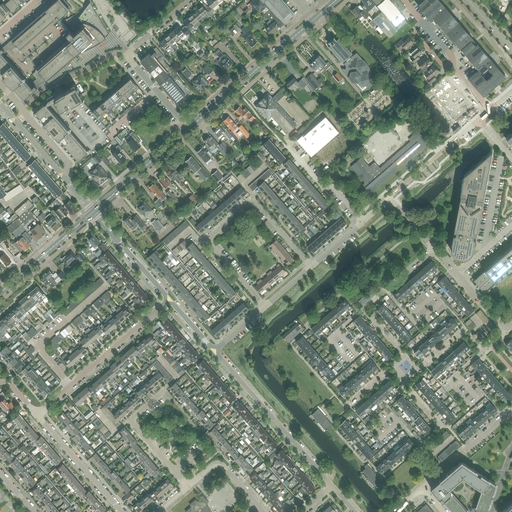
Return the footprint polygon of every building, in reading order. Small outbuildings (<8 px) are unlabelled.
[(9,0),(8,1),(15,10),(19,6),(18,4),(21,2),(19,0),(9,0)] [(71,8),(64,0),(56,0),(49,7),(48,5),(45,8),(46,10),(34,20),(32,21),(32,22),(28,25),(28,24),(26,26),(26,27),(23,30),(22,29),(20,31),(21,32),(17,35),(17,34),(15,36),(11,40),(13,42),(17,45),(30,34),(39,26),(42,29),(43,30),(54,20),(56,22),(59,18),(69,10),(71,8)] [(210,5),(208,7),(214,14),(216,12),(212,8),(217,4),(213,0),(208,0),(206,1),(210,5)] [(253,0),(248,5),(254,13),(257,11),(259,14),(261,12),(269,20),(272,24),(275,21),(279,26),(284,23),(278,16),(276,17),(261,0),(253,0)] [(261,0),(276,17),(278,16),(284,23),(288,19),(292,15),(290,13),(291,12),(280,0),(261,0)] [(364,3),(361,6),(367,12),(372,7),(375,5),(370,0),(362,0),(364,3)] [(400,12),(389,0),(372,0),(376,4),(379,2),(380,4),(377,6),(395,26),(405,18),(400,12)] [(398,0),(389,0),(400,12),(405,8),(398,0)] [(438,0),(423,0),(419,4),(420,6),(419,7),(460,55),(475,72),(468,78),(483,95),(505,76),(475,41),(438,0)] [(15,10),(8,1),(4,5),(3,3),(1,4),(0,2),(0,5),(7,14),(10,11),(12,13),(15,10)] [(4,76),(14,88),(24,99),(45,81),(47,79),(47,80),(54,75),(53,74),(53,73),(54,74),(56,72),(55,72),(58,70),(59,71),(79,54),(93,47),(96,45),(99,43),(102,41),(104,39),(107,36),(109,34),(98,16),(95,11),(94,10),(90,2),(80,16),(79,17),(81,20),(83,23),(79,26),(81,29),(74,35),(69,29),(65,32),(68,36),(69,36),(70,38),(65,43),(64,43),(66,45),(38,69),(32,74),(37,79),(28,86),(12,67),(10,65),(0,54),(4,50),(5,52),(7,50),(8,49),(10,51),(17,45),(13,42),(5,49),(4,50),(2,48),(0,49),(0,71),(1,73),(1,74),(3,76),(4,76)] [(197,9),(203,16),(205,19),(208,17),(205,14),(208,12),(211,16),(214,14),(208,7),(206,9),(202,5),(197,9)] [(362,15),(365,18),(369,15),(364,9),(361,11),(357,6),(352,10),(358,18),(362,15)] [(197,9),(192,14),(198,20),(200,19),(201,20),(204,20),(205,19),(203,16),(197,9)] [(378,15),(373,19),(377,24),(389,37),(397,29),(381,11),(379,9),(378,9),(376,12),(378,15)] [(192,14),(188,18),(194,24),(196,27),(198,25),(196,23),(198,20),(192,14)] [(188,18),(183,22),(186,26),(184,28),(189,33),(191,31),(196,27),(194,24),(188,18)] [(266,23),(266,24),(268,27),(266,28),(271,34),(279,26),(275,21),(272,24),(269,20),(266,23)] [(246,25),(241,29),(245,34),(242,36),(251,47),(257,42),(251,36),(254,35),(248,28),(246,25)] [(178,26),(174,30),(179,37),(181,39),(186,35),(189,33),(184,28),(182,30),(178,26)] [(174,30),(169,34),(175,41),(176,43),(181,39),(179,37),(174,30)] [(169,34),(164,38),(172,48),(174,49),(174,50),(177,47),(175,45),(174,46),(172,43),(175,41),(169,34)] [(328,42),(328,43),(331,45),(329,47),(329,48),(329,47),(331,49),(331,50),(333,52),(335,54),(337,56),(337,57),(339,58),(339,59),(341,61),(342,61),(344,64),(347,67),(347,68),(346,69),(343,68),(342,68),(342,69),(342,70),(347,75),(347,76),(348,77),(349,77),(348,77),(353,82),(353,83),(354,84),(362,93),(370,86),(372,84),(371,83),(370,82),(371,78),(370,78),(371,77),(371,76),(371,75),(371,74),(371,73),(371,71),(371,70),(370,69),(370,68),(369,67),(368,65),(364,60),(363,60),(357,52),(353,55),(351,52),(349,50),(349,49),(349,50),(347,48),(347,47),(345,46),(345,45),(343,43),(341,41),(339,39),(339,38),(338,38),(336,40),(334,38),(334,37),(333,38),(332,38),(330,40),(330,41),(328,42)] [(396,44),(398,47),(400,49),(404,46),(406,49),(414,43),(409,37),(404,42),(402,40),(396,44)] [(172,48),(164,38),(159,43),(163,47),(160,49),(167,56),(169,54),(167,51),(170,49),(171,51),(174,49),(172,48)] [(143,63),(145,66),(161,53),(156,47),(154,49),(149,53),(140,60),(142,63),(143,63)] [(418,47),(411,53),(413,56),(411,58),(414,62),(420,58),(418,55),(422,52),(418,47)] [(218,49),(214,53),(217,56),(218,55),(221,59),(218,63),(224,70),(233,63),(226,55),(226,56),(225,54),(223,55),(218,49)] [(145,66),(150,71),(163,59),(162,58),(164,57),(161,53),(145,66)] [(326,63),(319,55),(315,58),(316,59),(309,65),(316,72),(322,67),(326,70),(331,65),(328,62),(326,63)] [(423,72),(428,67),(426,65),(430,62),(425,56),(418,63),(422,68),(421,69),(423,72)] [(150,71),(154,76),(168,65),(163,59),(150,71)] [(154,76),(159,81),(172,70),(170,67),(168,65),(154,76)] [(433,65),(424,73),(429,78),(427,80),(430,83),(436,78),(434,76),(439,72),(433,65)] [(182,72),(188,78),(191,75),(186,69),(182,72)] [(159,83),(163,87),(176,75),(173,71),(172,70),(159,81),(160,82),(159,83)] [(334,76),(338,81),(342,78),(338,72),(334,76)] [(324,81),(320,77),(317,80),(311,73),(305,78),(315,89),(321,84),(324,81)] [(192,82),(200,92),(209,84),(201,74),(192,82)] [(163,87),(167,92),(181,80),(176,75),(163,87)] [(290,81),(287,84),(291,89),(296,84),(301,90),(307,85),(312,92),(314,90),(304,77),(302,79),(299,81),(298,82),(297,81),(294,78),(290,81)] [(131,78),(127,81),(135,91),(139,88),(131,78)] [(437,89),(435,90),(441,97),(458,116),(458,117),(471,106),(447,79),(446,80),(441,85),(437,89)] [(167,92),(172,97),(185,85),(181,80),(167,92)] [(127,81),(123,85),(130,93),(133,90),(135,92),(135,91),(127,81)] [(84,98),(83,97),(76,85),(62,94),(63,95),(49,103),(57,113),(72,104),(73,105),(84,98)] [(130,93),(123,85),(119,88),(128,98),(132,95),(130,93)] [(185,85),(172,97),(176,102),(190,90),(185,85)] [(119,88),(115,91),(122,99),(126,96),(127,98),(128,98),(119,88)] [(257,110),(263,117),(264,116),(268,120),(270,118),(286,135),(297,125),(277,103),(285,95),(281,90),(274,96),(276,98),(274,100),(272,98),(268,93),(263,97),(264,98),(260,102),(259,101),(254,105),(258,110),(257,110)] [(115,91),(111,95),(120,105),(124,101),(122,99),(115,91)] [(111,95),(108,98),(116,108),(120,105),(111,95)] [(108,98),(104,102),(111,109),(114,106),(116,108),(108,98)] [(104,102),(100,105),(109,115),(112,111),(111,109),(104,102)] [(44,104),(35,112),(40,118),(45,123),(44,123),(46,126),(49,129),(59,140),(59,139),(78,160),(78,161),(80,160),(88,153),(85,151),(44,104)] [(100,105),(96,108),(103,116),(107,113),(108,115),(109,115),(100,105)] [(239,120),(240,119),(241,118),(240,117),(242,114),(245,118),(247,116),(252,122),(255,119),(245,107),(242,110),(239,107),(235,111),(238,114),(235,116),(239,120)] [(103,116),(96,108),(92,112),(101,122),(105,118),(103,116)] [(240,129),(248,138),(250,135),(241,125),(238,128),(229,116),(224,121),(225,122),(223,123),(225,125),(227,124),(233,130),(230,132),(237,140),(240,137),(236,132),(240,129)] [(307,116),(303,120),(307,124),(311,120),(307,116)] [(325,117),(298,141),(312,156),(318,151),(318,150),(339,132),(325,117)] [(216,128),(213,131),(216,134),(215,135),(217,137),(218,138),(222,134),(224,133),(225,132),(230,138),(232,136),(224,127),(223,128),(220,124),(216,127),(216,128)] [(304,126),(297,132),(296,133),(297,136),(305,128),(304,126)] [(0,133),(4,138),(10,133),(6,128),(0,133)] [(369,166),(362,157),(360,159),(351,166),(365,182),(361,186),(362,187),(363,188),(364,187),(370,194),(428,143),(418,131),(409,139),(411,141),(380,168),(375,162),(369,166)] [(132,137),(126,142),(135,151),(141,146),(138,143),(141,141),(132,132),(130,134),(132,137)] [(4,138),(8,142),(14,137),(10,133),(4,138)] [(8,142),(12,147),(18,142),(14,137),(8,142)] [(209,137),(204,141),(207,144),(205,146),(211,153),(216,148),(215,147),(216,146),(214,143),(209,137)] [(262,144),(267,149),(273,144),(269,139),(262,144)] [(224,141),(220,145),(223,149),(225,151),(228,148),(227,147),(228,146),(224,141)] [(12,147),(16,151),(22,146),(18,142),(12,147)] [(267,149),(271,154),(277,148),(273,144),(267,149)] [(118,149),(112,154),(121,164),(126,159),(120,151),(122,149),(118,145),(116,147),(118,149)] [(16,151),(20,156),(26,151),(22,146),(16,151)] [(271,154),(275,159),(281,153),(277,148),(271,154)] [(203,149),(198,154),(203,160),(205,162),(211,158),(203,149)] [(464,175),(461,195),(467,196),(468,192),(471,192),(472,192),(477,193),(476,197),(483,199),(492,150),(489,153),(464,175)] [(26,151),(20,156),(24,160),(30,155),(26,151)] [(281,153),(275,159),(279,163),(286,158),(281,153)] [(93,158),(95,160),(98,164),(102,160),(96,154),(93,158)] [(110,163),(104,156),(103,157),(101,159),(102,160),(107,165),(109,164),(110,163)] [(201,177),(201,178),(205,182),(210,178),(195,160),(191,156),(187,160),(185,162),(195,172),(197,170),(202,176),(201,177)] [(283,164),(287,169),(293,164),(289,159),(283,164)] [(28,165),(32,170),(37,165),(33,160),(28,165)] [(287,169),(291,174),(297,168),(293,164),(287,169)] [(32,170),(36,174),(41,169),(37,165),(32,170)] [(99,165),(91,172),(89,173),(100,185),(109,177),(101,167),(101,168),(99,165)] [(173,167),(170,170),(178,178),(179,179),(180,180),(183,177),(178,172),(173,167)] [(291,174),(295,178),(301,173),(297,168),(291,174)] [(36,174),(40,179),(45,174),(41,169),(36,174)] [(167,172),(166,173),(171,178),(173,176),(177,181),(178,182),(180,180),(179,179),(178,178),(170,170),(167,172)] [(217,170),(211,175),(217,182),(223,177),(217,170)] [(295,178),(299,183),(305,177),(301,173),(295,178)] [(40,179),(44,183),(49,178),(45,174),(40,179)] [(158,180),(166,188),(169,185),(170,186),(171,186),(172,184),(167,178),(166,179),(164,176),(162,177),(161,177),(160,177),(159,178),(159,179),(158,180)] [(299,183),(303,187),(309,182),(305,177),(299,183)] [(44,183),(48,188),(53,183),(49,178),(44,183)] [(258,187),(262,191),(268,186),(264,181),(263,181),(261,183),(259,185),(258,187)] [(303,187),(307,191),(313,186),(309,182),(303,187)] [(48,188),(52,192),(57,187),(53,183),(48,188)] [(150,188),(159,198),(155,202),(159,207),(164,203),(162,201),(166,197),(155,185),(155,186),(153,184),(152,185),(151,185),(150,186),(150,187),(150,188)] [(262,191),(265,196),(271,191),(268,186),(262,191)] [(307,191),(311,196),(317,190),(313,186),(307,191)] [(57,187),(52,192),(56,197),(61,192),(57,187)] [(240,189),(236,192),(242,198),(246,194),(241,188),(240,189)] [(177,199),(169,190),(166,193),(169,197),(171,199),(174,202),(177,199)] [(311,196),(315,200),(321,195),(317,190),(311,196)] [(265,196),(269,200),(275,195),(271,191),(265,196)] [(236,192),(232,195),(237,201),(242,198),(236,192)] [(461,195),(454,231),(456,231),(474,235),(476,235),(483,199),(476,197),(477,193),(472,192),(471,192),(468,192),(467,196),(461,195)] [(62,193),(57,198),(60,201),(62,199),(66,203),(64,205),(69,211),(75,206),(69,200),(68,201),(64,197),(65,196),(62,193)] [(191,195),(188,198),(194,204),(197,202),(191,195)] [(232,195),(227,199),(233,205),(237,201),(232,195)] [(269,200),(273,205),(279,200),(275,195),(269,200)] [(315,200),(319,205),(325,199),(321,195),(315,200)] [(54,211),(61,219),(67,213),(61,205),(59,207),(58,205),(60,204),(55,199),(51,203),(56,209),(54,211)] [(227,199),(223,203),(228,209),(233,205),(227,199)] [(325,199),(319,205),(323,210),(329,204),(325,199)] [(273,205),(277,209),(283,204),(279,200),(273,205)] [(138,208),(145,217),(152,210),(145,202),(138,208)] [(223,203),(218,207),(224,213),(228,209),(223,203)] [(277,209),(281,214),(287,208),(283,204),(277,209)] [(0,207),(0,214),(5,221),(8,224),(13,221),(10,218),(9,220),(5,216),(9,214),(7,211),(6,212),(1,206),(0,207)] [(218,207),(214,211),(219,217),(224,213),(218,207)] [(19,217),(16,220),(27,232),(32,238),(36,242),(42,237),(41,236),(45,232),(42,228),(43,226),(42,225),(40,226),(32,216),(34,214),(30,210),(28,208),(28,209),(25,211),(23,213),(21,215),(19,217)] [(281,214),(285,218),(291,213),(287,208),(281,214)] [(214,211),(209,215),(215,221),(219,217),(214,211)] [(37,217),(41,221),(44,219),(45,217),(42,213),(37,217)] [(45,217),(44,219),(46,221),(46,222),(51,227),(57,222),(52,216),(49,213),(45,217)] [(285,218),(289,223),(295,217),(291,213),(285,218)] [(209,215),(205,219),(210,225),(215,221),(209,215)] [(136,216),(132,219),(130,216),(124,220),(130,228),(131,227),(132,228),(137,225),(140,229),(142,231),(146,227),(138,218),(136,216)] [(172,216),(169,218),(176,226),(179,224),(172,216)] [(289,223),(293,227),(299,222),(295,217),(289,223)] [(194,225),(195,226),(201,233),(206,229),(200,222),(198,225),(192,218),(189,220),(194,226),(194,225)] [(341,218),(336,222),(341,228),(346,224),(341,218)] [(15,219),(7,227),(17,238),(18,237),(19,239),(14,244),(20,251),(23,249),(24,250),(28,246),(29,246),(27,244),(31,241),(30,240),(32,238),(27,232),(16,220),(15,219)] [(205,219),(200,222),(206,229),(210,225),(205,219)] [(151,223),(159,231),(162,228),(155,220),(151,223)] [(299,222),(293,227),(297,232),(303,227),(299,222)] [(336,222),(331,226),(337,232),(341,228),(336,222)] [(331,226),(326,230),(332,236),(337,232),(331,226)] [(326,230),(322,234),(327,240),(332,236),(326,230)] [(474,235),(456,231),(455,235),(454,234),(452,245),(452,246),(452,247),(452,248),(452,249),(452,250),(452,251),(452,252),(453,252),(453,253),(454,254),(455,253),(458,255),(457,257),(458,257),(459,257),(459,258),(460,258),(461,258),(462,258),(463,258),(464,258),(465,258),(466,257),(467,257),(468,256),(469,256),(469,255),(470,255),(470,254),(471,254),(471,253),(472,252),(472,251),(472,250),(473,250),(475,238),(473,238),(474,235)] [(322,234),(317,238),(323,245),(327,240),(322,234)] [(94,235),(89,240),(94,246),(97,244),(99,246),(98,247),(100,249),(96,253),(95,251),(93,252),(97,257),(103,252),(107,248),(103,243),(102,244),(100,242),(100,241),(94,235)] [(317,238),(312,242),(318,249),(323,245),(317,238)] [(271,249),(273,252),(281,245),(276,240),(270,245),(272,248),(271,249)] [(188,251),(190,252),(196,247),(192,242),(188,246),(184,241),(177,247),(181,251),(184,249),(186,248),(188,251)] [(318,249),(312,242),(307,247),(313,253),(318,249)] [(276,252),(279,255),(285,250),(281,245),(273,252),(275,254),(276,252)] [(475,285),(478,289),(480,287),(484,292),(511,268),(511,246),(511,247),(510,248),(507,251),(472,282),(475,285)] [(190,252),(194,257),(200,251),(196,247),(190,252)] [(279,259),(281,261),(289,255),(285,250),(279,255),(281,258),(279,259)] [(71,251),(62,259),(67,265),(69,268),(73,264),(73,263),(78,259),(71,251)] [(101,265),(111,255),(107,251),(102,255),(104,258),(101,261),(97,265),(98,267),(101,265)] [(194,257),(198,261),(204,256),(200,251),(194,257)] [(147,258),(151,262),(158,257),(154,252),(147,258)] [(1,253),(0,253),(0,258),(6,265),(11,261),(4,253),(2,254),(1,253)] [(85,259),(80,253),(76,256),(81,262),(85,259)] [(110,265),(116,260),(111,255),(101,265),(102,266),(105,264),(106,264),(108,262),(110,265)] [(158,257),(151,262),(155,267),(162,261),(160,260),(159,259),(162,257),(160,255),(158,257)] [(289,255),(281,261),(283,263),(285,262),(287,265),(294,260),(289,255)] [(198,261),(202,266),(208,260),(204,256),(198,261)] [(109,274),(120,265),(116,260),(110,265),(112,268),(111,269),(107,273),(109,274)] [(202,266),(206,270),(212,265),(208,260),(202,266)] [(155,267),(159,271),(166,266),(162,261),(155,267)] [(426,265),(432,271),(434,274),(437,272),(434,269),(437,267),(431,261),(426,265)] [(278,267),(275,270),(280,276),(285,271),(279,264),(276,266),(278,267)] [(118,274),(124,269),(120,265),(109,274),(110,276),(114,273),(116,272),(118,274)] [(206,270),(210,275),(216,269),(212,265),(206,270)] [(422,269),(427,275),(428,277),(430,275),(429,274),(432,271),(426,265),(422,269)] [(159,271),(163,276),(170,270),(166,266),(159,271)] [(122,279),(128,274),(124,269),(118,274),(122,279)] [(210,275),(214,279),(220,274),(216,269),(210,275)] [(422,269),(417,274),(422,280),(427,275),(422,269)] [(45,272),(44,274),(55,286),(58,284),(51,276),(53,275),(49,270),(46,273),(45,272)] [(163,276),(167,280),(173,275),(170,270),(163,276)] [(271,271),(268,273),(275,280),(280,276),(275,270),(272,272),(271,271)] [(268,276),(265,278),(270,285),(275,280),(268,273),(266,274),(268,276)] [(46,285),(48,284),(52,288),(55,286),(44,274),(43,275),(40,278),(46,285)] [(127,284),(132,279),(128,274),(122,279),(120,281),(117,284),(119,285),(122,283),(124,281),(127,284)] [(214,279),(218,284),(224,278),(220,274),(214,279)] [(417,274),(412,278),(418,284),(422,280),(417,274)] [(167,280),(171,285),(177,279),(173,275),(167,280)] [(441,288),(443,286),(449,281),(444,276),(437,283),(441,288)] [(171,285),(175,289),(181,284),(180,282),(182,280),(180,277),(177,279),(171,285)] [(218,284),(221,288),(228,283),(224,278),(218,284)] [(261,279),(258,281),(265,289),(270,285),(265,278),(262,281),(261,279)] [(412,278),(408,282),(413,288),(418,284),(412,278)] [(127,284),(125,285),(127,288),(127,289),(129,290),(131,288),(136,283),(132,279),(127,284)] [(265,289),(258,281),(256,283),(257,284),(255,287),(260,293),(265,289)] [(443,286),(447,291),(453,285),(449,281),(443,286)] [(408,282),(403,286),(408,292),(413,288),(408,282)] [(133,290),(135,293),(140,288),(136,283),(131,288),(129,290),(130,292),(133,290)] [(221,288),(225,293),(232,287),(228,283),(221,288)] [(175,289),(179,294),(185,288),(181,284),(175,289)] [(447,291),(451,296),(457,290),(453,285),(447,291)] [(43,300),(47,297),(44,294),(42,291),(37,286),(34,289),(43,300)] [(403,286),(398,290),(404,296),(408,292),(403,286)] [(232,287),(225,293),(229,298),(236,292),(232,287)] [(135,293),(139,298),(144,293),(140,288),(135,293)] [(179,294),(183,298),(189,293),(185,288),(179,294)] [(30,292),(38,302),(40,304),(43,300),(34,289),(30,292)] [(398,290),(393,294),(399,301),(400,302),(403,301),(401,299),(404,296),(398,290)] [(451,296),(455,300),(461,295),(457,290),(451,296)] [(30,292),(26,295),(35,305),(38,302),(30,292)] [(137,300),(136,301),(137,302),(137,303),(141,300),(143,302),(149,298),(148,297),(149,297),(149,296),(147,294),(146,295),(144,293),(139,298),(137,300)] [(183,298),(187,303),(193,297),(189,293),(183,298)] [(102,296),(100,298),(104,302),(109,298),(105,294),(102,295),(102,296)] [(26,295),(23,298),(31,308),(35,305),(26,295)] [(455,300),(459,305),(465,300),(461,295),(455,300)] [(187,303),(191,307),(197,302),(193,297),(187,303)] [(19,302),(21,303),(28,311),(31,308),(23,298),(19,302)] [(97,300),(95,302),(99,306),(102,304),(103,303),(99,298),(97,300)] [(340,304),(345,310),(347,311),(348,310),(349,311),(352,308),(345,300),(340,304)] [(465,300),(459,305),(463,310),(469,304),(465,300)] [(191,307),(195,312),(201,306),(197,302),(191,307)] [(21,303),(17,307),(25,317),(29,313),(28,311),(21,303)] [(240,305),(238,307),(244,313),(249,309),(243,303),(240,305)] [(340,304),(335,308),(340,314),(345,310),(340,304)] [(383,304),(377,309),(381,314),(387,309),(389,307),(387,304),(385,306),(383,304)] [(469,304),(463,310),(467,315),(474,309),(469,304)] [(88,308),(86,310),(90,314),(92,312),(94,311),(90,306),(88,308)] [(120,306),(117,308),(126,318),(131,313),(128,311),(127,310),(127,309),(125,307),(123,310),(120,306)] [(195,312),(199,316),(205,311),(201,306),(195,312)] [(17,307),(14,310),(22,320),(25,317),(17,307)] [(238,307),(234,311),(239,317),(244,313),(238,307)] [(118,312),(115,315),(121,322),(126,318),(117,308),(117,309),(115,310),(118,312)] [(335,308),(330,312),(336,318),(340,314),(335,308)] [(381,314),(385,319),(391,313),(387,309),(381,314)] [(14,310),(10,313),(18,323),(20,321),(22,320),(14,310)] [(205,311),(199,316),(203,321),(209,315),(205,311)] [(234,311),(229,315),(235,321),(239,317),(234,311)] [(330,312),(326,316),(331,322),(336,318),(330,312)] [(10,313),(6,316),(15,326),(18,323),(10,313)] [(389,323),(395,318),(397,317),(395,314),(393,316),(391,313),(385,319),(389,323)] [(110,315),(108,317),(116,326),(121,322),(115,315),(112,317),(110,315)] [(229,315),(225,318),(230,325),(235,321),(229,315)] [(6,316),(3,319),(9,327),(11,329),(15,326),(6,316)] [(326,316),(321,320),(326,327),(331,322),(326,316)] [(359,316),(353,321),(358,326),(364,321),(365,320),(362,317),(361,318),(360,317),(360,316),(359,316)] [(109,322),(106,324),(111,330),(116,326),(108,317),(106,318),(109,322)] [(165,328),(171,323),(167,318),(161,323),(165,328)] [(225,318),(220,322),(226,329),(230,325),(225,318)] [(389,323),(393,328),(400,323),(395,318),(389,323)] [(452,318),(447,322),(453,328),(457,324),(452,318)] [(3,319),(0,321),(0,323),(6,330),(9,327),(3,319)] [(37,322),(41,327),(42,329),(45,327),(39,320),(37,322)] [(321,320),(316,325),(321,331),(326,327),(321,320)] [(96,326),(94,328),(95,329),(100,335),(104,331),(99,324),(96,321),(94,323),(96,326)] [(358,326),(362,331),(368,326),(364,321),(358,326)] [(220,322),(216,326),(221,333),(226,329),(220,322)] [(447,322),(442,326),(448,333),(453,328),(447,322)] [(101,323),(99,324),(104,331),(107,334),(110,331),(111,330),(106,324),(107,324),(106,323),(103,325),(101,323)] [(167,330),(169,332),(175,328),(171,323),(165,328),(163,329),(160,332),(158,334),(159,336),(163,332),(164,333),(167,330)] [(298,323),(290,330),(296,336),(304,329),(298,323)] [(393,328),(398,333),(404,328),(400,323),(393,328)] [(321,331),(316,325),(311,329),(317,335),(321,331)] [(221,333),(216,326),(211,330),(216,337),(221,333)] [(362,331),(366,336),(372,331),(373,330),(370,327),(369,328),(368,326),(362,331)] [(442,326),(438,331),(443,337),(448,333),(442,326)] [(32,327),(30,329),(30,330),(35,335),(38,333),(36,331),(32,327)] [(89,328),(86,330),(95,339),(100,335),(95,329),(94,328),(93,327),(90,330),(89,328)] [(166,344),(168,342),(179,332),(175,328),(169,332),(171,335),(168,338),(167,339),(164,342),(166,344)] [(398,333),(402,338),(408,332),(404,328),(398,333)] [(30,330),(27,333),(28,335),(31,338),(32,338),(35,335),(30,330)] [(86,333),(83,335),(85,337),(90,343),(95,339),(86,330),(84,332),(86,333)] [(296,336),(290,330),(282,336),(288,343),(296,336)] [(368,342),(370,341),(376,335),(377,334),(375,332),(373,333),(372,331),(366,336),(364,337),(368,342)] [(438,331),(433,335),(438,341),(443,337),(438,331)] [(175,339),(178,342),(183,337),(179,332),(168,342),(170,343),(172,341),(172,342),(175,339)] [(408,332),(402,338),(406,342),(412,337),(408,332)] [(146,338),(145,339),(150,345),(151,347),(156,342),(149,334),(146,336),(146,337),(146,338)] [(370,341),(374,345),(380,340),(376,335),(370,341)] [(433,335),(428,339),(434,345),(438,341),(433,335)] [(77,338),(80,341),(85,347),(90,343),(85,337),(82,340),(79,336),(77,338)] [(175,349),(173,351),(174,353),(175,352),(176,351),(187,342),(183,337),(178,342),(176,344),(178,347),(175,349)] [(296,342),(300,347),(306,341),(302,337),(296,342)] [(145,339),(140,343),(145,349),(147,347),(150,350),(152,348),(151,347),(150,345),(145,339)] [(428,339),(424,343),(429,349),(434,345),(428,339)] [(374,345),(378,350),(384,345),(380,340),(374,345)] [(79,345),(76,347),(78,349),(83,355),(84,354),(88,350),(85,347),(80,341),(78,343),(79,345)] [(300,347),(304,351),(311,346),(306,341),(300,347)] [(464,341),(459,346),(465,352),(469,348),(464,341)] [(183,349),(185,351),(191,346),(187,342),(176,351),(175,352),(176,354),(181,350),(182,350),(183,349)] [(140,343),(135,347),(139,351),(139,352),(141,354),(143,356),(145,354),(142,351),(145,349),(140,343)] [(424,343),(419,347),(424,353),(429,349),(424,343)] [(378,350),(382,355),(388,350),(384,345),(378,350)] [(6,346),(0,350),(0,354),(2,356),(9,349),(12,347),(11,346),(8,348),(7,347),(6,346)] [(134,346),(129,350),(134,355),(137,353),(139,356),(141,354),(139,352),(139,351),(135,347),(134,346)] [(186,356),(183,359),(185,360),(195,351),(191,347),(191,346),(185,351),(184,353),(186,356)] [(304,351),(309,356),(315,351),(311,346),(304,351)] [(459,346),(454,350),(460,356),(465,352),(459,346)] [(73,347),(71,349),(79,359),(83,355),(78,349),(76,347),(74,349),(73,347)] [(424,353),(419,347),(414,352),(419,358),(424,353)] [(9,349),(2,356),(3,357),(5,360),(12,353),(11,351),(9,349)] [(70,353),(68,356),(69,357),(74,363),(79,359),(71,349),(68,351),(70,353)] [(129,350),(125,354),(132,362),(132,363),(134,361),(132,358),(134,355),(129,350)] [(388,350),(382,355),(387,360),(393,355),(388,350)] [(454,350),(450,354),(455,360),(460,356),(454,350)] [(5,360),(8,363),(18,355),(15,351),(12,353),(5,360)] [(185,360),(182,363),(183,364),(189,360),(189,359),(193,364),(199,359),(197,358),(199,356),(195,351),(185,360)] [(309,356),(313,361),(319,356),(315,351),(309,356)] [(63,356),(61,358),(69,367),(74,363),(69,357),(68,356),(66,353),(63,356)] [(125,354),(120,358),(125,364),(127,366),(130,363),(132,362),(130,360),(125,354)] [(450,354),(445,358),(450,364),(453,362),(454,364),(457,362),(455,360),(450,354)] [(8,363),(11,367),(19,360),(17,358),(19,356),(18,355),(8,363)] [(313,361),(317,366),(323,360),(319,356),(313,361)] [(118,360),(115,362),(120,368),(122,370),(124,368),(122,366),(125,364),(120,358),(118,360)] [(442,361),(440,362),(446,369),(450,364),(445,358),(444,358),(442,359),(442,360),(442,361)] [(475,370),(477,368),(483,363),(478,358),(472,363),(470,365),(475,370)] [(11,367),(14,371),(24,362),(21,359),(19,360),(11,367)] [(200,367),(195,372),(196,374),(207,365),(203,360),(201,361),(200,360),(197,362),(198,364),(197,365),(200,367)] [(317,366),(321,370),(327,365),(323,360),(317,366)] [(372,361),(367,366),(373,372),(378,368),(372,361)] [(22,364),(14,371),(17,374),(21,371),(25,368),(27,366),(27,365),(26,364),(24,362),(22,364)] [(115,362),(110,366),(112,368),(115,372),(117,373),(117,374),(120,371),(121,373),(123,371),(122,370),(120,368),(115,362)] [(440,362),(436,367),(441,373),(446,369),(440,362)] [(477,368),(481,373),(487,368),(483,363),(477,368)] [(25,368),(21,371),(24,375),(32,368),(29,364),(27,365),(27,366),(25,368)] [(366,364),(361,368),(363,370),(368,376),(373,372),(367,366),(366,364)] [(206,374),(211,369),(207,365),(196,374),(198,375),(203,371),(206,374)] [(321,370),(325,375),(331,370),(327,365),(321,370)] [(441,373),(436,367),(431,371),(436,377),(441,373)] [(24,375),(27,378),(35,371),(32,368),(24,375)] [(112,368),(107,372),(112,378),(117,373),(115,372),(112,368)] [(357,373),(358,374),(363,380),(368,376),(363,370),(361,368),(357,373)] [(481,373),(485,378),(491,372),(487,368),(481,373)] [(208,381),(210,379),(215,374),(211,369),(206,374),(203,376),(205,378),(206,379),(203,382),(205,383),(208,381)] [(154,371),(152,373),(154,376),(159,382),(164,378),(162,376),(160,373),(159,372),(158,371),(158,370),(155,373),(154,371)] [(331,370),(325,375),(329,380),(336,375),(331,370)] [(27,378),(30,382),(38,375),(35,371),(27,378)] [(107,372),(102,376),(107,382),(110,380),(112,382),(114,380),(112,378),(107,372)] [(485,378),(489,382),(495,377),(491,372),(485,378)] [(210,379),(214,384),(219,379),(215,374),(210,379)] [(358,374),(353,378),(359,384),(363,380),(358,374)] [(30,382),(34,385),(41,379),(38,375),(30,382)] [(102,376),(98,380),(105,389),(107,387),(105,384),(107,382),(102,376)] [(150,380),(155,386),(159,382),(154,376),(150,380)] [(420,389),(426,384),(429,381),(428,379),(427,380),(424,377),(416,384),(420,389)] [(489,382),(493,387),(499,382),(495,377),(489,382)] [(353,378),(348,382),(354,389),(359,384),(353,378)] [(34,385),(37,389),(44,382),(41,379),(34,385)] [(211,391),(213,392),(218,388),(223,383),(219,379),(214,384),(216,386),(211,391)] [(44,382),(37,389),(38,390),(40,393),(48,386),(50,384),(47,380),(44,382)] [(98,380),(93,384),(98,390),(101,388),(103,390),(105,389),(98,380)] [(145,385),(150,390),(155,386),(150,380),(145,385)] [(169,388),(174,393),(179,388),(177,385),(180,383),(178,380),(169,388)] [(389,381),(384,385),(390,391),(395,387),(389,381)] [(348,382),(344,386),(349,393),(354,389),(348,382)] [(493,387),(497,392),(503,387),(499,382),(493,387)] [(220,395),(222,393),(228,388),(223,383),(218,388),(213,392),(214,394),(217,392),(220,395)] [(93,384),(88,388),(92,393),(95,396),(96,397),(98,395),(95,392),(98,390),(93,384)] [(420,389),(424,394),(430,388),(426,384),(420,389)] [(140,389),(145,395),(150,390),(145,385),(140,389)] [(384,385),(380,389),(385,396),(390,391),(384,385)] [(48,386),(40,393),(43,396),(51,389),(48,386)] [(349,393),(344,386),(339,391),(344,397),(349,393)] [(87,387),(82,391),(87,397),(90,394),(93,398),(95,396),(92,393),(88,388),(87,387)] [(220,400),(221,402),(232,393),(230,391),(231,390),(231,389),(229,388),(228,387),(228,388),(222,393),(225,396),(220,400)] [(497,392),(502,397),(508,391),(503,387),(497,392)] [(140,399),(145,395),(140,389),(138,391),(135,388),(133,390),(135,393),(140,399)] [(178,398),(184,392),(187,390),(185,388),(182,390),(179,388),(174,393),(178,398)] [(424,394),(428,398),(434,393),(430,388),(424,394)] [(375,394),(380,400),(382,402),(387,398),(385,396),(380,389),(375,394)] [(187,390),(178,398),(182,402),(188,397),(190,395),(188,393),(188,392),(187,390)] [(77,395),(83,401),(85,404),(87,402),(85,399),(87,397),(82,391),(77,395)] [(508,391),(502,397),(506,402),(511,396),(508,391)] [(132,399),(137,404),(142,400),(140,399),(135,393),(134,395),(135,396),(132,399)] [(232,393),(221,402),(223,404),(228,400),(230,403),(236,398),(236,397),(237,397),(237,396),(235,395),(234,395),(232,393)] [(428,398),(432,403),(438,398),(434,393),(428,398)] [(375,394),(370,398),(376,404),(380,400),(375,394)] [(83,401),(77,395),(73,399),(78,405),(83,401)] [(186,407),(192,402),(196,398),(195,396),(190,400),(188,397),(182,402),(186,407)] [(396,401),(401,406),(407,401),(402,396),(396,401)] [(4,398),(0,401),(0,404),(6,411),(11,407),(12,409),(14,411),(17,408),(15,406),(11,402),(9,404),(4,398)] [(125,400),(132,409),(137,404),(132,399),(129,401),(127,398),(125,400)] [(370,398),(366,402),(371,408),(376,404),(370,398)] [(438,398),(432,403),(437,408),(443,403),(444,401),(443,399),(441,400),(438,398)] [(123,407),(128,413),(132,409),(125,400),(123,402),(125,405),(123,407)] [(401,406),(405,411),(411,406),(407,401),(401,406)] [(186,407),(190,412),(196,406),(192,402),(186,407)] [(236,419),(237,421),(248,412),(247,410),(242,405),(240,402),(233,409),(235,411),(234,413),(235,415),(238,412),(241,415),(236,419)] [(366,402),(361,406),(366,412),(371,408),(366,402)] [(485,406),(487,408),(492,414),(497,410),(490,402),(485,406)] [(437,408),(441,413),(447,407),(443,403),(437,408)] [(196,406),(190,412),(194,416),(196,415),(200,411),(202,410),(203,408),(201,406),(198,409),(196,406)] [(366,412),(361,406),(356,410),(361,416),(366,412)] [(405,411),(409,416),(415,410),(411,406),(405,411)] [(118,411),(123,417),(128,413),(123,407),(118,411)] [(441,413),(445,417),(451,412),(447,407),(441,413)] [(487,408),(482,412),(487,418),(492,414),(487,408)] [(228,409),(223,414),(226,417),(231,413),(228,409)] [(312,415),(319,422),(325,417),(319,410),(318,409),(317,410),(312,415)] [(196,415),(200,420),(206,415),(202,410),(200,411),(196,415)] [(409,416),(413,420),(419,415),(415,410),(409,416)] [(89,411),(83,416),(86,419),(89,417),(92,415),(89,411)] [(115,417),(117,419),(118,421),(123,417),(118,411),(113,415),(115,417)] [(57,417),(61,422),(67,417),(70,414),(68,412),(65,415),(63,412),(57,417)] [(244,419),(247,421),(252,416),(248,412),(237,421),(239,423),(242,420),(243,420),(244,419)] [(451,412),(445,417),(449,422),(455,417),(451,412)] [(482,412),(477,416),(483,422),(487,418),(482,412)] [(10,421),(14,426),(23,418),(19,413),(10,421)] [(200,420),(204,424),(210,419),(206,415),(200,420)] [(413,420),(417,425),(423,420),(419,415),(413,420)] [(210,419),(204,424),(208,429),(214,424),(212,421),(215,419),(213,416),(210,419)] [(244,429),(246,431),(246,430),(257,421),(252,416),(247,421),(250,425),(244,429)] [(477,416),(473,420),(478,426),(483,422),(477,416)] [(61,422),(65,426),(71,421),(67,417),(61,422)] [(325,417),(319,422),(326,430),(332,425),(325,417)] [(18,426),(21,429),(27,423),(23,418),(14,426),(16,428),(18,426)] [(345,420),(339,425),(343,430),(349,424),(351,423),(349,421),(348,422),(345,420)] [(417,425),(421,430),(427,424),(423,420),(417,425)] [(473,420),(468,424),(473,430),(478,426),(473,420)] [(65,426),(69,431),(75,426),(71,421),(65,426)] [(257,421),(246,430),(248,432),(250,429),(253,433),(255,431),(261,426),(258,423),(257,421)] [(21,429),(25,433),(31,428),(27,423),(21,429)] [(69,431),(73,436),(77,432),(78,432),(79,431),(77,429),(81,426),(78,423),(75,426),(69,431)] [(343,430),(347,434),(354,429),(349,424),(343,430)] [(421,430),(419,431),(422,434),(423,432),(426,435),(432,429),(427,424),(421,430)] [(468,424),(463,429),(469,435),(473,430),(468,424)] [(208,432),(213,437),(218,432),(216,430),(220,427),(217,425),(208,432)] [(253,433),(255,436),(253,439),(254,440),(265,430),(261,426),(255,431),(253,433)] [(118,432),(115,435),(117,437),(120,434),(123,437),(128,432),(124,427),(118,432)] [(461,431),(458,433),(464,439),(469,435),(463,429),(462,427),(459,429),(461,431)] [(25,433),(29,438),(35,432),(31,428),(25,433)] [(347,434),(352,439),(358,434),(359,433),(360,432),(358,429),(356,432),(354,429),(347,434)] [(261,438),(263,440),(269,435),(265,430),(254,440),(255,442),(258,440),(261,438)] [(29,446),(34,441),(39,437),(35,432),(29,438),(31,441),(27,444),(29,446)] [(72,437),(76,442),(82,437),(78,432),(77,432),(73,436),(72,437)] [(124,445),(125,443),(133,437),(128,432),(123,437),(125,440),(122,443),(124,445)] [(213,437),(217,442),(226,434),(224,432),(221,435),(218,432),(213,437)] [(356,444),(362,439),(363,437),(359,433),(358,434),(352,439),(356,444)] [(217,442),(221,447),(227,442),(224,439),(227,436),(226,434),(217,442)] [(261,448),(262,449),(273,440),(269,435),(263,440),(265,443),(263,445),(263,446),(261,448)] [(34,441),(38,446),(45,440),(41,436),(39,437),(34,441)] [(76,442),(80,447),(86,442),(82,437),(76,442)] [(125,443),(129,448),(135,443),(137,441),(133,437),(125,443)] [(409,438),(404,442),(410,448),(415,444),(409,438)] [(356,444),(360,449),(366,443),(362,439),(356,444)] [(38,446),(42,451),(49,445),(45,440),(38,446)] [(273,440),(262,449),(264,451),(266,449),(267,449),(269,447),(271,450),(266,454),(268,456),(276,449),(275,447),(277,444),(278,444),(278,443),(276,441),(275,441),(275,442),(273,440)] [(80,447),(84,451),(90,446),(86,442),(80,447)] [(221,447),(225,451),(231,446),(227,442),(221,447)] [(404,442),(400,446),(405,453),(410,448),(404,442)] [(129,448),(133,453),(139,447),(135,443),(129,448)] [(360,449),(364,453),(370,448),(366,443),(360,449)] [(42,451),(47,455),(53,450),(49,445),(42,451)] [(231,446),(225,451),(229,456),(235,451),(237,449),(233,445),(231,446)] [(394,449),(395,451),(400,457),(405,453),(400,446),(398,445),(394,449)] [(90,446),(84,451),(88,456),(94,451),(90,446)] [(135,455),(138,457),(143,452),(139,447),(133,453),(130,456),(132,458),(135,455)] [(370,448),(364,453),(368,458),(376,451),(374,449),(372,451),(370,448)] [(235,451),(229,456),(233,460),(234,461),(234,460),(235,460),(239,456),(240,455),(241,454),(237,449),(235,451)] [(0,454),(0,456),(3,460),(10,455),(6,450),(0,454)] [(47,455),(51,460),(57,454),(53,450),(47,455)] [(280,460),(286,455),(282,450),(279,452),(277,450),(269,457),(271,460),(276,455),(280,460)] [(395,451),(390,455),(396,461),(400,457),(395,451)] [(138,457),(142,462),(148,457),(143,452),(138,457)] [(90,458),(94,463),(100,458),(95,453),(90,458)] [(57,454),(51,460),(55,465),(61,459),(57,454)] [(235,460),(239,464),(245,459),(241,454),(239,456),(235,460)] [(7,465),(9,464),(14,459),(10,455),(3,460),(7,465)] [(280,460),(278,461),(280,463),(282,466),(284,464),(291,459),(291,458),(289,456),(288,457),(286,455),(280,460)] [(390,455),(386,459),(391,465),(396,461),(390,455)] [(13,468),(19,463),(21,461),(17,456),(14,459),(9,464),(13,468)] [(142,462),(139,464),(144,469),(146,467),(152,461),(151,460),(148,457),(142,462)] [(240,464),(239,464),(240,465),(243,469),(249,464),(252,461),(250,459),(247,457),(245,459),(240,464)] [(94,463),(98,467),(104,462),(100,458),(94,463)] [(288,469),(294,464),(292,462),(293,461),(293,460),(292,459),(291,459),(284,464),(288,469)] [(386,459),(381,463),(386,469),(391,465),(386,459)] [(483,489),(477,507),(475,511),(488,511),(498,484),(462,460),(430,487),(451,511),(468,511),(448,489),(463,476),(483,489)] [(146,472),(148,473),(156,466),(152,461),(146,467),(148,470),(146,472)] [(249,464),(243,469),(245,471),(244,471),(244,472),(246,474),(246,475),(253,469),(251,466),(254,463),(252,461),(249,464)] [(98,467),(102,472),(108,467),(104,462),(98,467)] [(13,468),(17,473),(23,467),(19,463),(13,468)] [(57,470),(60,474),(67,468),(62,463),(57,468),(56,467),(54,469),(56,472),(57,470)] [(386,469),(381,463),(376,467),(381,473),(386,469)] [(106,477),(108,475),(112,472),(112,471),(113,470),(111,468),(113,466),(111,464),(108,467),(102,472),(106,477)] [(292,474),(298,469),(294,464),(288,469),(292,474)] [(366,468),(362,472),(369,479),(375,474),(368,466),(367,464),(365,466),(366,468)] [(21,478),(28,472),(29,470),(25,466),(23,467),(17,473),(21,478)] [(156,466),(148,473),(147,474),(149,476),(152,474),(154,476),(160,471),(156,466)] [(60,474),(64,478),(71,473),(67,468),(60,474)] [(295,480),(296,478),(302,473),(298,469),(292,474),(295,476),(293,478),(293,479),(290,481),(292,483),(295,480)] [(108,475),(112,480),(118,475),(119,473),(117,472),(116,473),(113,470),(112,471),(112,472),(108,475)] [(21,478),(25,482),(32,477),(28,472),(21,478)] [(256,473),(250,478),(254,483),(260,478),(262,476),(265,473),(264,472),(261,474),(261,473),(260,474),(258,475),(256,473)] [(66,485),(68,483),(75,478),(71,473),(64,478),(66,481),(64,483),(66,485)] [(260,478),(254,483),(258,487),(264,482),(262,480),(264,477),(266,475),(265,473),(262,476),(260,478)] [(295,480),(292,483),(293,485),(296,482),(296,483),(298,481),(299,481),(301,483),(308,477),(306,475),(305,475),(304,476),(302,473),(296,478),(295,480)] [(375,474),(369,479),(375,487),(382,482),(375,474)] [(112,480),(116,485),(122,480),(118,475),(112,480)] [(32,477),(25,482),(27,484),(26,484),(26,485),(28,488),(29,488),(29,487),(36,482),(33,478),(32,477)] [(166,480),(163,483),(168,489),(173,484),(166,477),(164,478),(166,480)] [(298,491),(300,492),(311,483),(309,481),(309,480),(309,479),(308,477),(301,483),(303,486),(301,488),(298,491)] [(68,483),(72,488),(79,482),(75,478),(68,483)] [(120,489),(126,484),(128,483),(124,478),(122,480),(116,485),(120,489)] [(74,495),(77,493),(83,487),(79,482),(72,488),(75,490),(72,493),(74,495)] [(264,482),(258,487),(262,492),(268,487),(267,485),(264,482)] [(35,496),(41,490),(43,489),(38,483),(36,484),(37,486),(31,491),(35,496)] [(163,483),(158,487),(163,493),(168,489),(163,483)] [(268,487),(262,492),(266,497),(272,492),(270,489),(275,485),(274,484),(273,483),(271,485),(268,487)] [(311,483),(300,492),(301,494),(306,490),(309,493),(315,488),(311,483)] [(126,484),(120,489),(124,494),(127,492),(130,489),(126,484)] [(81,497),(82,496),(87,492),(87,491),(83,487),(77,493),(81,497)] [(158,487),(153,491),(159,497),(163,493),(158,487)] [(39,501),(45,495),(48,493),(46,490),(43,493),(41,490),(35,496),(39,501)] [(84,503),(86,501),(93,495),(88,490),(87,491),(87,492),(82,496),(84,499),(82,501),(84,503)] [(269,499),(270,501),(281,492),(280,490),(275,495),(272,492),(266,497),(267,497),(266,497),(266,498),(267,500),(268,500),(269,499)] [(153,491),(149,495),(153,499),(152,500),(154,501),(159,497),(153,491)] [(270,501),(275,506),(280,501),(278,499),(281,496),(280,496),(283,494),(281,492),(270,501)] [(148,494),(143,498),(148,504),(152,500),(153,499),(149,495),(148,494)] [(39,501),(43,505),(49,500),(45,495),(39,501)] [(86,501),(90,505),(97,500),(93,495),(86,501)] [(208,511),(204,506),(208,502),(203,496),(197,501),(196,499),(190,504),(191,506),(186,511),(208,511)] [(143,498),(138,502),(143,508),(148,504),(143,498)] [(47,510),(54,504),(56,502),(54,500),(52,502),(49,500),(43,505),(47,510)] [(91,510),(93,511),(101,504),(97,500),(90,505),(93,508),(91,510)] [(275,506),(279,511),(289,501),(288,500),(285,502),(283,504),(280,501),(275,506)] [(289,501),(279,511),(286,511),(289,511),(286,507),(291,503),(289,501)] [(143,508),(138,502),(133,506),(138,511),(143,508)] [(511,511),(511,502),(500,511),(511,511)]
